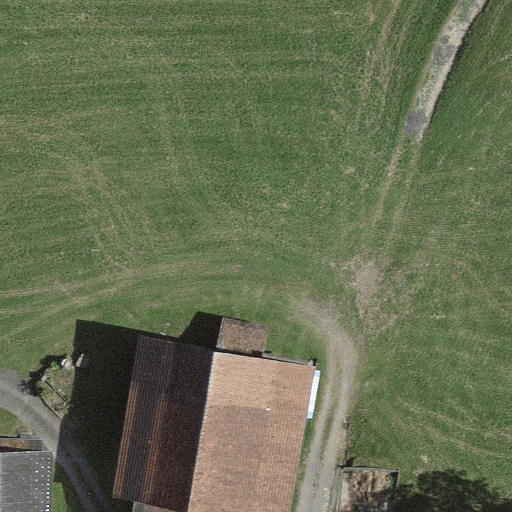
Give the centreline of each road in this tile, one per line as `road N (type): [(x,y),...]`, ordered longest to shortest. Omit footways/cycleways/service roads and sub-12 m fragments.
road 1 (track): [(473,0),(437,75),(384,227),(333,393),(311,511)]
road 2 (track): [(0,396),(63,452),(96,511)]
